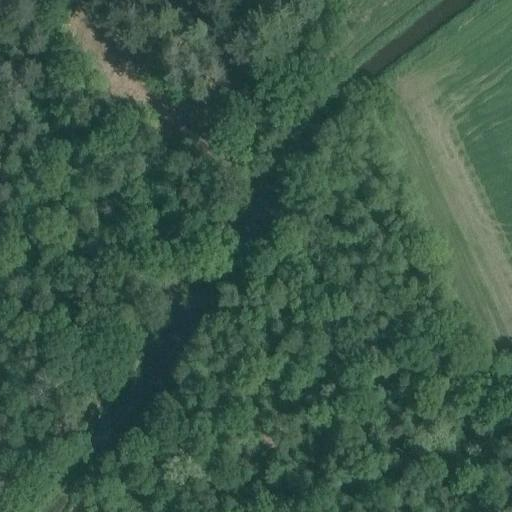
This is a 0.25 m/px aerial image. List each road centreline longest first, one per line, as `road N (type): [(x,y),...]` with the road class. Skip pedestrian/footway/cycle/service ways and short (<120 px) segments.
road 1 (track): [(38,511),(212,268),(259,179)]
road 2 (track): [(440,0),(369,52),(259,179)]
